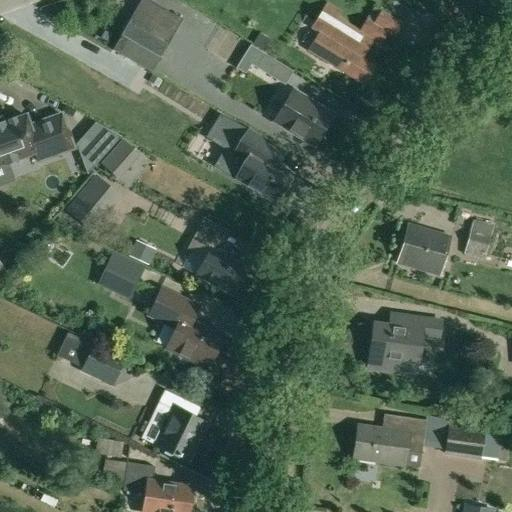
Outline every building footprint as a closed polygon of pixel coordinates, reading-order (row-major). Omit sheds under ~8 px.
[(179,24),(139,2),(129,19),(130,19),(169,41),(169,42),(179,24)] [(374,24),(382,11),(374,6),(359,31),(338,18),(342,11),(326,2),(311,28),(322,35),(311,53),(364,85),(375,66),(362,58),(368,49),(362,45),(367,37),(375,43),(384,30),(374,24)] [(152,74),(169,42),(169,41),(130,19),(129,19),(111,50),(152,74)] [(271,42),(259,34),(253,45),(265,52),(271,42)] [(293,72),(250,45),(235,68),(245,74),(251,64),(285,86),(293,72)] [(312,146),(332,114),(293,90),(273,122),(312,146)] [(37,161),(73,149),(61,115),(29,126),(26,116),(0,125),(0,165),(34,153),(37,161)] [(281,191),(284,193),(292,180),(288,178),(290,175),(276,166),(284,153),(248,131),(247,132),(225,119),(217,132),(239,146),(234,154),(245,160),(234,177),(274,202),(281,191)] [(87,174),(121,137),(95,123),(76,145),(87,174)] [(123,137),(111,151),(125,163),(137,149),(123,137)] [(122,193),(101,175),(85,193),(106,212),(122,193)] [(493,226),(472,220),(466,245),(486,251),(493,226)] [(439,276),(450,237),(408,225),(396,263),(439,276)] [(220,241),(198,229),(194,234),(186,250),(203,260),(195,275),(233,295),(247,269),(214,251),(220,241)] [(153,254),(135,246),(130,256),(148,265),(153,254)] [(141,266),(112,252),(106,265),(135,279),(141,266)] [(210,364),(223,336),(192,321),(199,307),(161,288),(148,315),(175,328),(165,348),(196,363),(198,358),(210,364)] [(439,340),(441,321),(400,315),(398,328),(374,325),(367,369),(399,373),(401,361),(417,363),(421,337),(439,340)] [(67,332),(56,356),(81,368),(92,345),(67,332)] [(93,343),(92,345),(81,368),(79,372),(112,388),(126,358),(93,343)] [(187,461),(205,424),(173,409),(155,445),(187,461)] [(406,452),(421,454),(425,420),(407,418),(405,432),(357,425),(352,458),(404,466),(406,452)] [(444,449),(443,453),(480,458),(483,459),(496,460),(506,462),(509,441),(499,439),(499,436),(484,434),(484,430),(447,424),(444,444),(444,449)] [(187,511),(191,488),(152,482),(154,467),(127,462),(123,491),(145,494),(142,511),(187,511)]
